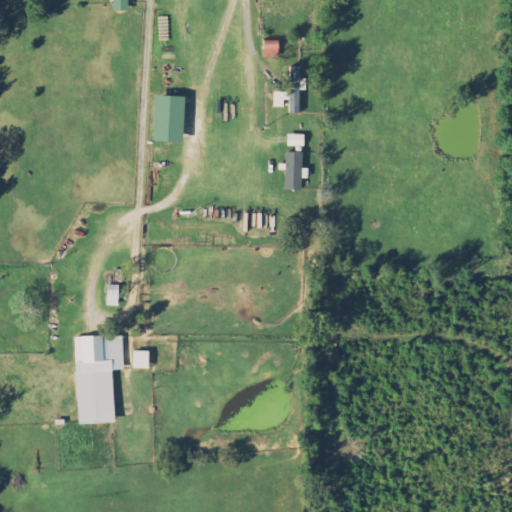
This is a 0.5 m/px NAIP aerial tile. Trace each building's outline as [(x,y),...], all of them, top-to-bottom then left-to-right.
[(127,0),(112,0),(113,13),(128,13),(127,0)] [(279,58),(279,41),(263,42),(264,59),(279,58)] [(290,93),(274,93),(273,108),(287,109),(287,115),(299,115),(300,92),(306,92),(306,80),(300,80),(300,68),(290,68),(290,93)] [(184,98),(154,97),(152,143),(182,144),(184,98)] [(304,148),(304,136),(288,136),(287,148),(304,148)] [(301,192),(303,154),(286,153),(285,191),(301,192)] [(114,425),(113,372),(125,372),(123,337),(75,339),(78,426),(114,425)] [(134,371),(149,371),(149,353),(134,352),(134,371)]
